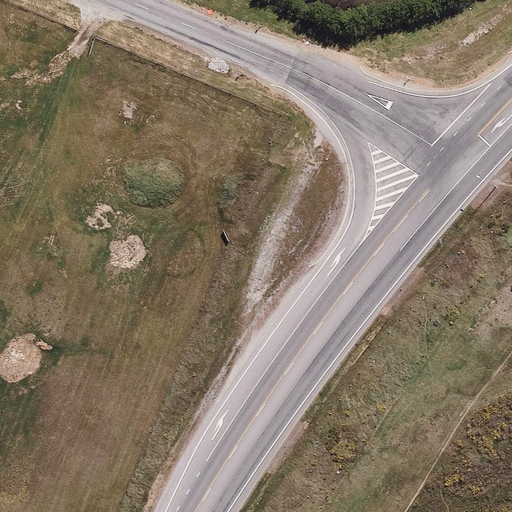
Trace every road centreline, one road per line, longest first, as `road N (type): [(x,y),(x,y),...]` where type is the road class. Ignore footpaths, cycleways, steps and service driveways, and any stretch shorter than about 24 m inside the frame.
road 1 (unknown): [(316,78),(357,147),(355,231),(216,429),(202,454),(195,511)]
road 2 (trunk): [(196,511),(263,402),(452,160)]
road 3 (residential): [(452,160),(316,78),(129,0)]
